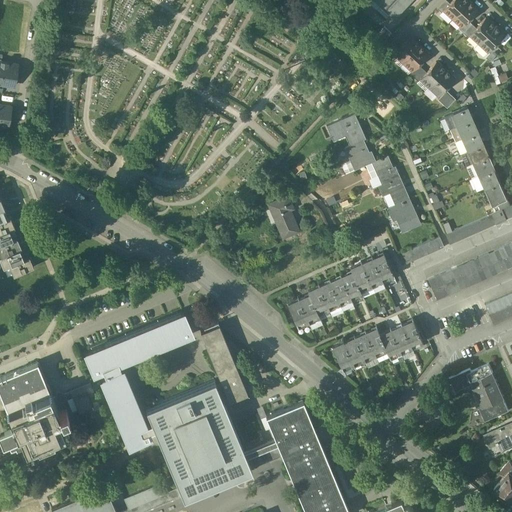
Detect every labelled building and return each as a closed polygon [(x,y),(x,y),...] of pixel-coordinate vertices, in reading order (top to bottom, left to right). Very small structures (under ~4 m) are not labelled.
[(411,0),(373,0),(394,19),(411,0)] [(445,0),(444,0),(437,8),(441,12),(443,10),(449,3),(445,0)] [(452,0),(449,3),(443,10),(452,18),(468,1),(467,0),(452,0)] [(468,1),(452,18),(461,26),(467,20),(476,10),(472,5),(473,5),(468,1)] [(475,28),(469,35),(478,43),(495,25),(490,21),(490,22),(485,18),(475,28)] [(471,24),(467,20),(461,26),(459,29),(463,33),(471,24)] [(471,24),(463,33),(467,37),(469,35),(475,28),(471,24)] [(495,25),(478,43),(487,51),(503,35),(498,30),(499,29),(495,25)] [(384,26),(372,39),(379,46),(391,33),(384,26)] [(397,50),(394,54),(403,62),(419,45),(414,41),(409,37),(397,50)] [(419,45),(403,62),(411,70),(417,64),(427,54),(422,50),(423,49),(419,45)] [(393,46),(384,55),(389,59),(394,54),(397,50),(393,46)] [(496,46),(485,58),(490,62),(501,50),(496,46)] [(1,61),(0,60),(0,83),(14,86),(17,63),(1,61)] [(426,72),(420,79),(429,87),(445,70),(441,65),(440,66),(436,62),(426,72)] [(417,64),(411,70),(409,73),(413,77),(422,68),(417,64)] [(422,68),(413,77),(418,82),(420,79),(420,78),(426,72),(422,68)] [(445,70),(429,87),(438,95),(453,78),(449,74),(445,70)] [(455,99),(446,91),(438,100),(447,108),(455,99)] [(0,104),(0,124),(8,126),(11,106),(0,104)] [(467,106),(450,114),(454,121),(456,126),(472,119),(467,106)] [(353,114),(327,126),(332,138),(343,132),(349,145),(363,139),(365,138),(359,125),(358,125),(353,114)] [(450,114),(444,116),(447,124),(454,121),(450,114)] [(472,119),(456,126),(461,138),(478,131),(472,119)] [(461,138),(456,126),(449,129),(455,141),(461,138)] [(478,131),(461,138),(467,151),(483,144),(478,131)] [(461,138),(455,141),(460,154),(467,151),(461,138)] [(349,145),(344,148),(354,169),(371,162),(375,160),(373,155),(371,156),(363,139),(349,145)] [(483,144),(467,151),(472,163),(489,156),(483,144)] [(467,151),(460,154),(466,166),(472,163),(467,151)] [(395,171),(387,155),(375,160),(371,162),(381,184),(400,176),(397,170),(395,171)] [(489,156),(472,163),(477,175),(478,176),(494,168),(489,156)] [(494,168),(478,176),(483,188),(500,181),(494,168)] [(477,175),(471,178),(477,191),(483,188),(478,176),(477,175)] [(381,184),(378,185),(382,196),(389,193),(394,204),(409,198),(400,176),(381,184)] [(500,181),(483,188),(491,206),(498,203),(507,198),(500,181)] [(287,196),(271,203),(279,222),(277,223),(283,237),(299,231),(289,210),(293,208),(287,196)] [(421,224),(409,198),(394,204),(386,208),(391,218),(395,216),(402,232),(421,224)] [(507,198),(498,203),(501,210),(502,209),(507,207),(510,206),(507,198)] [(511,217),(507,207),(502,209),(507,219),(511,217)] [(501,210),(492,214),(496,224),(507,219),(502,209),(501,210)] [(496,224),(492,214),(485,217),(490,227),(496,224)] [(7,218),(0,221),(0,233),(9,229),(14,227),(10,217),(7,218)] [(490,227),(485,217),(445,234),(449,244),(490,227)] [(0,233),(0,244),(13,240),(9,229),(0,233)] [(444,247),(439,237),(434,239),(439,249),(444,247)] [(13,240),(0,244),(0,254),(1,256),(19,249),(21,248),(17,238),(13,240)] [(439,249),(434,239),(429,241),(433,251),(439,249)] [(433,251),(429,241),(424,244),(428,254),(433,251)] [(424,244),(418,246),(423,256),(428,254),(424,244)] [(423,256),(418,246),(413,248),(417,258),(423,256)] [(509,257),(504,247),(499,249),(503,259),(509,257)] [(413,248),(408,251),(412,261),(417,258),(413,248)] [(1,256),(0,256),(0,259),(3,267),(9,265),(24,259),(19,249),(1,256)] [(499,249),(494,251),(498,261),(503,259),(499,249)] [(412,261),(408,251),(402,253),(407,263),(412,261)] [(498,261),(494,251),(488,253),(493,264),(498,261)] [(488,253),(483,256),(488,266),(493,264),(488,253)] [(393,276),(383,254),(372,259),(382,281),(393,276)] [(488,266),(483,256),(478,258),(482,268),(488,266)] [(24,259),(9,265),(13,275),(34,267),(29,257),(24,259)] [(511,264),(509,257),(503,259),(508,269),(511,267),(511,264)] [(482,268),(478,258),(473,260),(477,271),(482,268)] [(382,281),(372,259),(361,264),(371,285),(382,281)] [(503,259),(498,261),(502,271),(508,269),(503,259)] [(473,260),(467,263),(472,273),(477,271),(473,260)] [(498,261),(493,264),(497,274),(502,271),(498,261)] [(472,273),(467,263),(462,265),(466,275),(472,273)] [(371,285),(361,264),(350,269),(352,272),(360,290),(371,285)] [(493,264),(488,266),(492,276),(497,274),(493,264)] [(461,277),(466,275),(462,265),(457,267),(461,277)] [(488,266),(482,268),(487,278),(492,276),(488,266)] [(457,267),(452,270),(456,280),(461,277),(457,267)] [(482,268),(477,271),(481,281),(487,278),(482,268)] [(456,280),(452,270),(440,275),(444,285),(448,295),(460,290),(456,280)] [(477,271),(472,273),(476,283),(481,281),(477,271)] [(360,290),(352,272),(341,277),(351,298),(362,294),(360,290)] [(472,273),(466,275),(471,285),(476,283),(472,273)] [(440,275),(434,277),(438,288),(444,285),(440,275)] [(466,275),(461,277),(466,287),(471,285),(466,275)] [(351,298),(341,277),(330,282),(340,303),(351,298)] [(434,277),(428,280),(432,290),(438,288),(434,277)] [(461,277),(456,280),(460,290),(466,287),(461,277)] [(340,303),(330,282),(319,287),(329,308),(340,303)] [(438,288),(432,290),(437,300),(448,295),(444,285),(438,288)] [(319,287),(308,291),(310,295),(318,313),(329,308),(319,287)] [(310,295),(299,300),(308,322),(319,317),(318,313),(310,295)] [(511,306),(507,296),(501,298),(506,308),(511,306)] [(506,308),(501,298),(496,301),(501,310),(506,308)] [(308,322),(299,300),(288,305),(298,326),(308,322)] [(496,301),(490,303),(495,313),(501,310),(496,301)] [(490,303),(485,305),(489,315),(495,313),(490,303)] [(506,308),(501,310),(505,320),(510,318),(506,308)] [(505,320),(501,310),(495,313),(500,323),(505,320)] [(183,311),(85,352),(93,372),(103,369),(104,371),(105,375),(121,368),(118,362),(120,361),(177,337),(177,338),(178,337),(182,335),(182,336),(192,332),(183,311)] [(495,313),(489,315),(494,325),(500,323),(495,313)] [(413,321),(402,325),(411,347),(422,342),(413,321)] [(247,393),(219,324),(201,331),(222,382),(228,398),(229,400),(247,393)] [(402,325),(391,330),(401,352),(411,347),(402,325)] [(380,335),(377,328),(366,333),(375,355),(386,350),(380,335)] [(391,330),(380,335),(386,350),(389,357),(401,352),(391,330)] [(366,333),(355,338),(364,359),(375,355),(366,333)] [(355,338),(344,342),(353,364),(364,359),(355,338)] [(353,364),(344,342),(333,347),(342,369),(353,364)] [(411,347),(401,352),(404,359),(415,354),(411,347)] [(52,398),(37,362),(0,377),(0,392),(15,429),(17,434),(19,434),(25,447),(25,448),(38,442),(39,444),(52,439),(51,437),(64,431),(62,426),(56,412),(58,411),(52,398)] [(471,372),(470,372),(474,381),(470,382),(482,407),(485,406),(503,398),(492,374),(493,373),(489,364),(471,372)] [(106,377),(102,378),(129,444),(149,436),(148,432),(145,425),(121,368),(105,375),(106,377)] [(470,369),(449,378),(454,390),(470,382),(474,381),(470,372),(471,372),(470,369)] [(214,380),(146,408),(152,422),(154,429),(178,484),(191,479),(233,462),(246,456),(244,451),(223,400),(216,385),(214,380)] [(228,398),(222,382),(216,385),(223,400),(228,398)] [(98,400),(93,388),(86,391),(92,403),(98,400)] [(86,391),(73,397),(75,403),(78,409),(79,412),(93,406),(92,403),(86,391)] [(68,413),(62,399),(64,395),(57,392),(55,397),(52,398),(58,411),(56,412),(62,426),(71,422),(68,413)] [(73,397),(67,399),(69,405),(75,403),(73,397)] [(503,398),(485,406),(482,407),(479,408),(485,421),(508,411),(503,398)] [(348,511),(303,401),(266,416),(275,438),(282,454),(305,511),(348,511)] [(257,407),(260,417),(266,415),(263,405),(257,407)] [(152,422),(145,425),(148,432),(154,429),(152,422)] [(511,425),(508,427),(507,425),(484,435),(488,445),(496,442),(497,444),(498,444),(501,450),(511,445),(511,425)] [(8,441),(0,444),(0,457),(25,447),(19,434),(17,434),(15,429),(9,431),(13,441),(8,443),(8,441)] [(9,431),(4,433),(8,441),(8,443),(13,441),(9,431)] [(275,438),(244,451),(246,456),(233,462),(191,479),(178,484),(179,486),(168,491),(168,492),(128,509),(128,507),(116,511),(141,511),(183,495),(184,497),(251,469),(250,467),(282,454),(275,438)] [(511,462),(510,460),(500,472),(505,475),(509,470),(511,471),(511,462)] [(511,471),(509,470),(505,475),(494,488),(510,501),(511,498),(511,471)] [(164,482),(124,498),(128,507),(128,509),(168,492),(168,491),(164,482)] [(116,511),(105,485),(51,508),(52,511),(116,511)] [(406,505),(403,498),(387,505),(388,508),(379,511),(412,511),(409,503),(406,505)]
